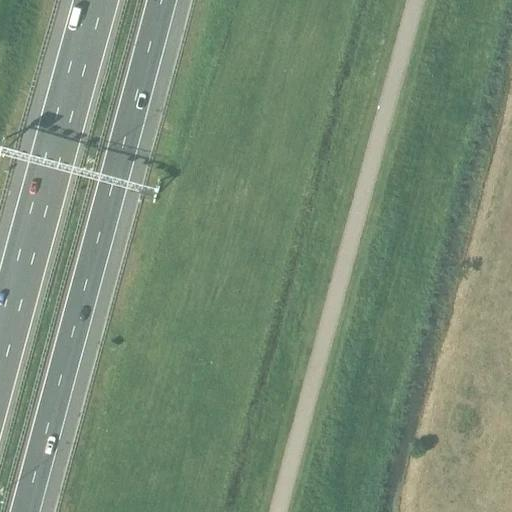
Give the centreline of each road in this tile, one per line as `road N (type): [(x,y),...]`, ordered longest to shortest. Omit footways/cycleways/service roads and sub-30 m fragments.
road 1 (motorway): [(23,511),(160,0)]
road 2 (motorway): [(94,0),(0,349)]
